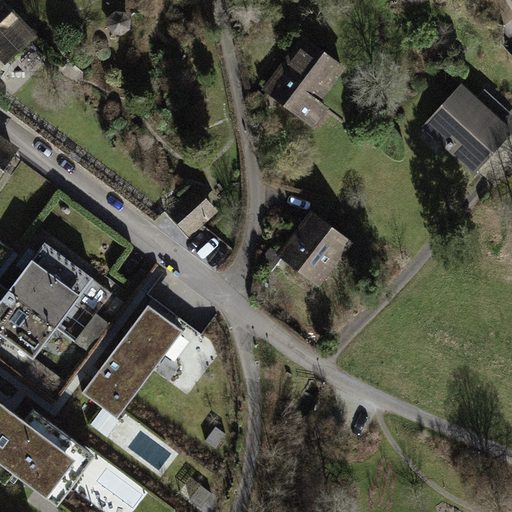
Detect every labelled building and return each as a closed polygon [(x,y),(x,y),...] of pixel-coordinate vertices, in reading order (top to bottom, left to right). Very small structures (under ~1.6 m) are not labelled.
[(5,0),(0,0),(0,69),(38,33),(5,0)] [(114,10),(108,16),(107,27),(113,34),(123,35),(130,28),(130,17),(123,10),(114,10)] [(351,78),(311,51),(275,104),(315,131),(351,78)] [(511,119),(468,81),(428,126),(479,170),(511,132),(511,119)] [(0,193),(21,163),(0,148),(0,193)] [(189,239),(219,211),(199,190),(169,218),(189,239)] [(357,238),(318,207),(284,250),(323,281),(357,238)] [(106,293),(48,251),(0,316),(0,338),(47,373),(106,293)] [(184,341),(151,315),(87,399),(121,424),(184,341)] [(77,476),(0,416),(0,467),(53,508),(77,476)]
